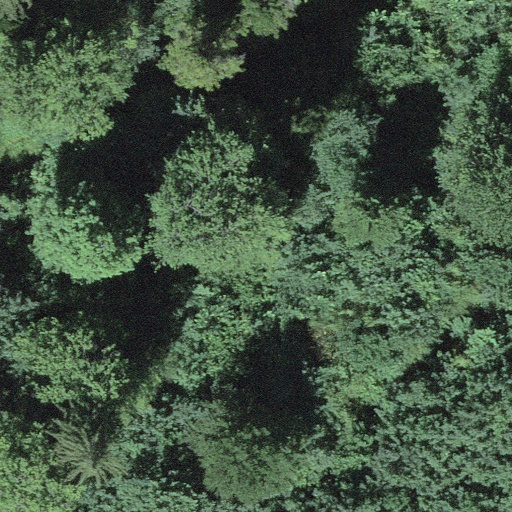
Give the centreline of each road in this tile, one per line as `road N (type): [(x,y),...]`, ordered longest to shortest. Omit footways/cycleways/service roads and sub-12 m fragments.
road 1 (track): [(0,161),(339,0)]
road 2 (track): [(270,511),(511,288)]
